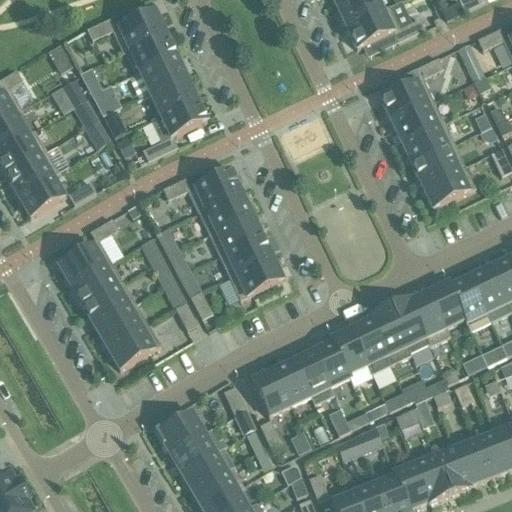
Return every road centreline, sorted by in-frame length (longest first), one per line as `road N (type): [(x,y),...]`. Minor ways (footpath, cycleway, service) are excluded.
road 1 (residential): [(199,0),(345,309)]
road 2 (residential): [(412,277),(279,0)]
road 3 (residential): [(103,439),(345,309)]
road 4 (residential): [(103,439),(0,261)]
